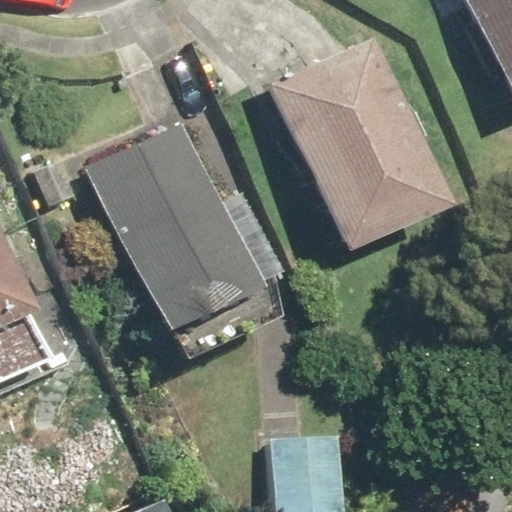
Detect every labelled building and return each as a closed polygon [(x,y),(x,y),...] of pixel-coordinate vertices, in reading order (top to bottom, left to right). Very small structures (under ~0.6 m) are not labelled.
[(511,0),(466,0),(511,92),(511,0)] [(374,30),(262,79),(340,254),(451,204),(374,30)] [(180,106),(79,158),(179,350),(279,299),(180,106)] [(0,382),(62,354),(0,216),(0,382)] [(133,511),(161,511),(158,502),(133,511)]
